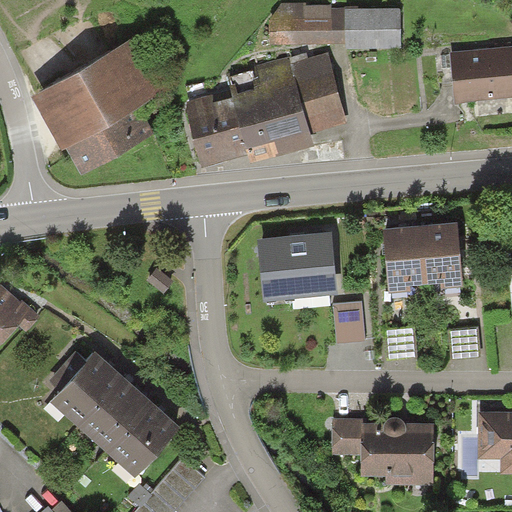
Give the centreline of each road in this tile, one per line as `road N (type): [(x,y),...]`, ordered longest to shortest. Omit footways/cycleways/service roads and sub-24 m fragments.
road 1 (secondary): [(204,199),(511,171)]
road 2 (residential): [(223,385),(260,376),(511,382)]
road 3 (residential): [(223,385),(204,199)]
road 4 (secondary): [(35,214),(204,199)]
road 5 (residential): [(35,214),(0,69)]
road 6 (residential): [(280,511),(249,458),(223,385)]
